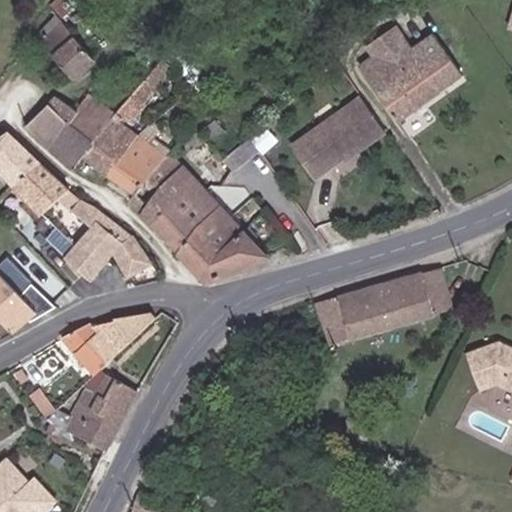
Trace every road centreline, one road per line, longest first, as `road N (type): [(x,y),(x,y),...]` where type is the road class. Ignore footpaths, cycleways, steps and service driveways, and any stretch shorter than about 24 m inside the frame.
road 1 (tertiary): [(511,203),(223,312)]
road 2 (residential): [(223,312),(157,295),(84,313),(0,356)]
road 3 (tertiary): [(223,312),(152,409),(102,511)]
